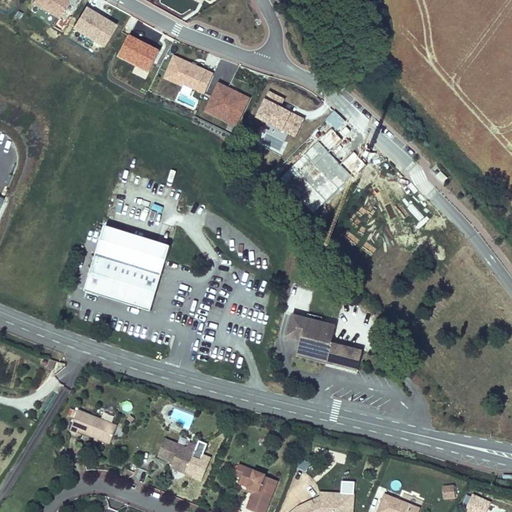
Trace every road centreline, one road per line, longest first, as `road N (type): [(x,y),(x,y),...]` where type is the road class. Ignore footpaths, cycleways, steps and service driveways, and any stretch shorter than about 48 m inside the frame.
road 1 (secondary): [(0,312),(201,382),(457,445)]
road 2 (residential): [(511,289),(410,166),(321,89),(268,65)]
road 3 (residential): [(268,65),(122,0)]
road 4 (residential): [(170,511),(99,485),(61,494),(45,511)]
